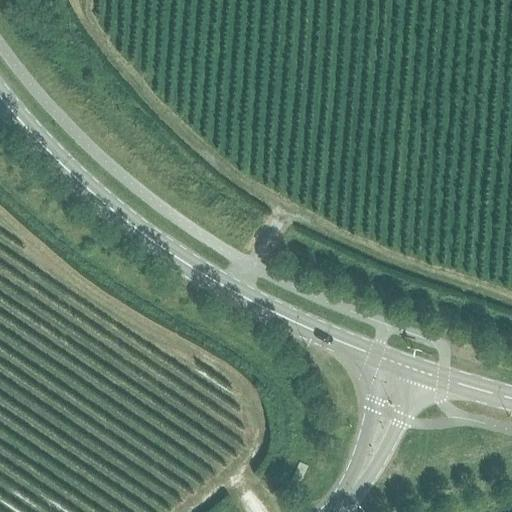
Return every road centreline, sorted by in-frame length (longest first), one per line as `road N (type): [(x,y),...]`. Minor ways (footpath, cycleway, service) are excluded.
road 1 (tertiary): [(403,365),(162,256),(113,219),(33,137),(0,90)]
road 2 (tertiary): [(331,511),(357,484),(403,365)]
